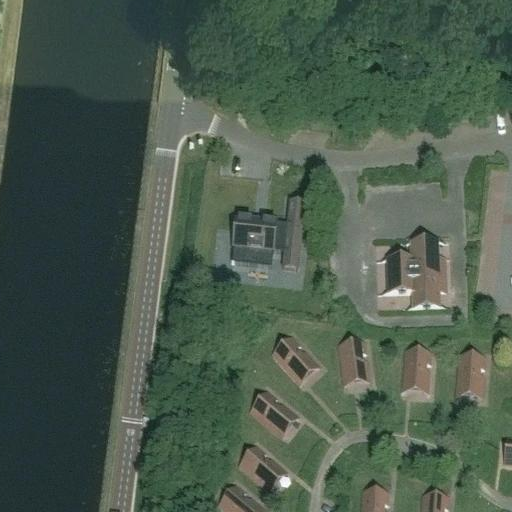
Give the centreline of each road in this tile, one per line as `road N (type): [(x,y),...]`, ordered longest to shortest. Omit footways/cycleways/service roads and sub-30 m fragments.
road 1 (tertiary): [(120,511),(170,114)]
road 2 (unclassified): [(511,146),(348,169),(170,114)]
road 3 (residential): [(321,511),(348,448),(375,443),(448,461),(511,508)]
